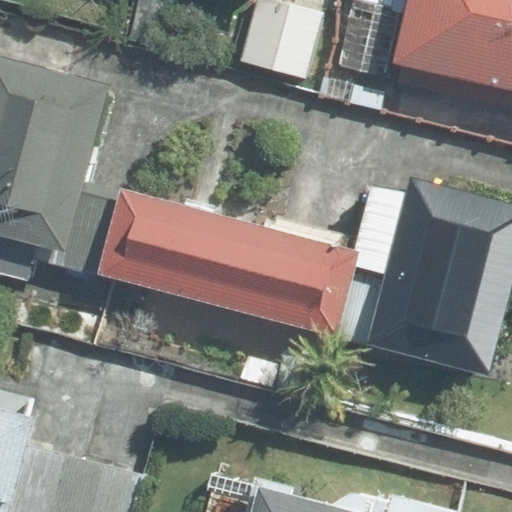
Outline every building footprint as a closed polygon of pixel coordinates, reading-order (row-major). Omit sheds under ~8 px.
[(511,0),(430,0),(412,84),(511,106),(511,0)] [(129,86),(14,56),(0,85),(0,234),(80,255),(77,266),(110,275),(132,193),(103,185),(129,86)] [(423,189),(392,181),(376,246),(371,263),(403,271),(383,347),(511,378),(511,186),(429,166),(423,189)] [(376,246),(144,184),(121,271),(353,333),(376,246)] [(0,511),(143,511),(155,470),(44,439),(53,407),(0,391),(0,511)] [(397,511),(283,479),(271,511),(397,511)]
